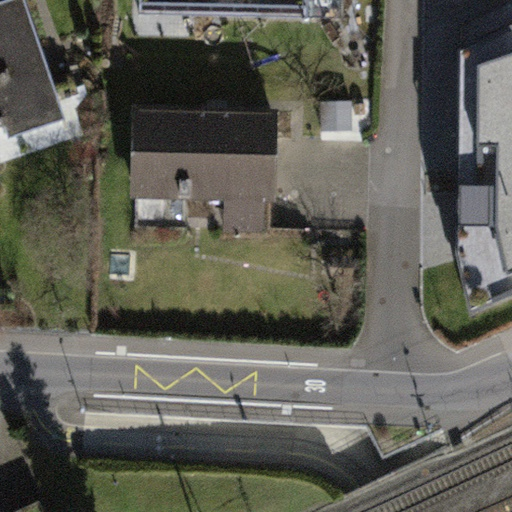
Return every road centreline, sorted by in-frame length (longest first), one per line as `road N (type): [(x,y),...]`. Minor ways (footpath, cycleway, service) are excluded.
road 1 (residential): [(406,0),(389,391)]
road 2 (residential): [(0,374),(389,391)]
road 3 (residential): [(389,391),(471,392),(511,378)]
